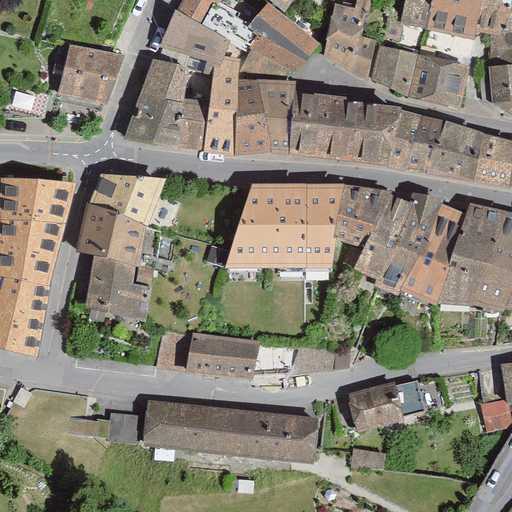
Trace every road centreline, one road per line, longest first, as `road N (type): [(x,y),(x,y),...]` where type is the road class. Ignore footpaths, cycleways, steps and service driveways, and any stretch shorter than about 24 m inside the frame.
road 1 (residential): [(35,371),(249,398),(511,354)]
road 2 (residential): [(511,203),(338,174),(90,159)]
road 3 (residential): [(35,371),(90,159)]
road 4 (residential): [(511,131),(311,81)]
road 5 (residential): [(90,159),(159,0)]
